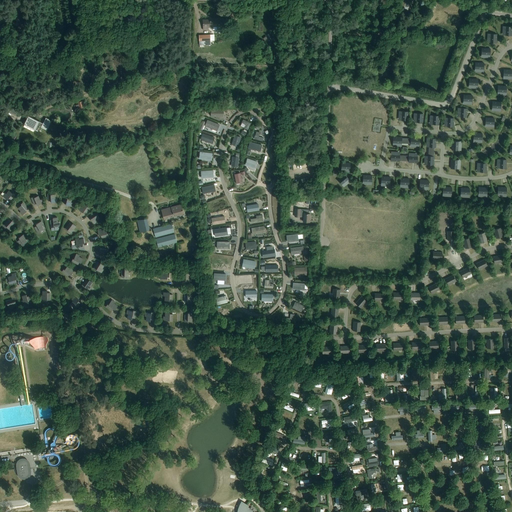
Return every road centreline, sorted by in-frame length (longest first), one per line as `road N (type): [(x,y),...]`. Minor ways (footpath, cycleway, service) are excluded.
road 1 (unclassified): [(511,15),(482,16),(443,105),(328,86)]
road 2 (unclassified): [(322,242),(328,86)]
road 3 (unknown): [(343,450),(333,399),(304,391),(277,445)]
